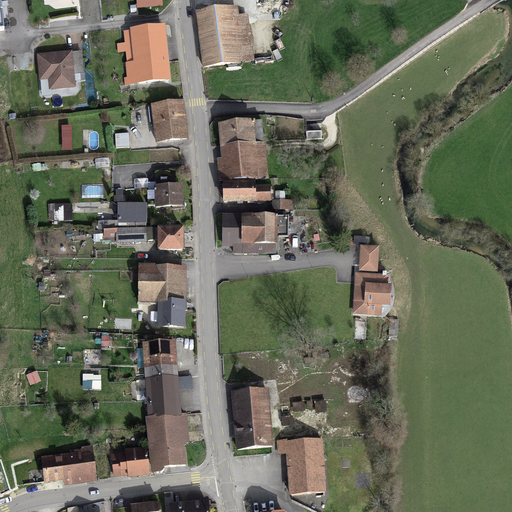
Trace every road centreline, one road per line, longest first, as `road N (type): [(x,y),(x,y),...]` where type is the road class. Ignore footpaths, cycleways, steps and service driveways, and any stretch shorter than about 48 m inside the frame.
road 1 (primary): [(223,475),(196,110)]
road 2 (unclassified): [(490,0),(333,106),(196,110)]
road 3 (secondary): [(223,475),(53,496),(0,511)]
road 4 (residential): [(185,11),(26,33)]
